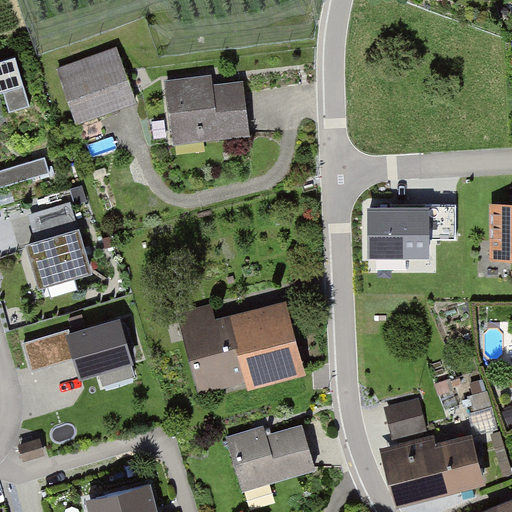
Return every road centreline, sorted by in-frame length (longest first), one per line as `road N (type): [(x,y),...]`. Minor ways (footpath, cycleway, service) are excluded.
road 1 (unclassified): [(388,511),(357,448),(343,373),(336,173)]
road 2 (residential): [(336,173),(511,163)]
road 3 (unclassified): [(336,173),(332,76),(341,0)]
